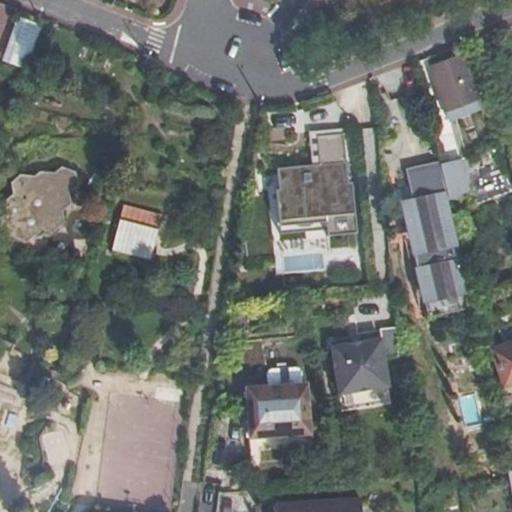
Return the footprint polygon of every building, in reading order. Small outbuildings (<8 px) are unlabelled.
[(0,57),(20,67),(41,25),(0,5),(0,57)] [(461,57),(429,68),(444,109),(476,96),(461,57)] [(476,96),(444,109),(449,121),(481,108),(476,96)] [(308,132),(311,166),(319,165),(316,136),(342,133),(342,129),(308,132)] [(342,133),(316,136),(319,165),(276,170),(279,191),(275,192),(279,222),(355,214),(351,182),(348,183),(342,133)] [(422,299),(465,289),(449,218),(436,162),(436,159),(403,166),(406,181),(396,183),(401,203),(408,201),(412,215),(404,216),(408,236),(416,234),(419,248),(411,250),(422,299)] [(20,181),(11,188),(14,199),(4,209),(6,219),(0,224),(0,239),(8,242),(15,235),(26,238),(35,230),(50,234),(58,227),(55,216),(64,209),(61,199),(73,189),(69,178),(58,174),(49,182),(38,178),(31,184),(20,181)] [(159,218),(120,208),(109,253),(148,263),(159,218)] [(355,214),(279,222),(280,236),(327,230),(327,237),(357,234),(355,214)] [(465,289),(422,299),(426,316),(469,306),(466,295),(465,289)] [(333,342),(339,390),(389,384),(383,336),(333,342)] [(0,337),(0,351),(7,353),(12,355),(17,343),(0,337)] [(511,343),(491,351),(502,387),(511,383),(511,343)] [(462,393),(479,388),(474,362),(456,365),(462,393)] [(269,380),(302,379),(302,366),(298,363),(271,363),(268,367),(269,380)] [(247,380),(248,430),(309,428),(307,379),(302,379),(269,380),(247,380)] [(391,401),(389,384),(339,390),(341,407),(391,401)] [(460,405),(465,404),(482,400),(480,390),(479,388),(462,393),(458,394),(460,405)] [(306,503),(273,507),(273,511),(360,511),(359,498),(317,502),(317,507),(306,508),(306,503)]
